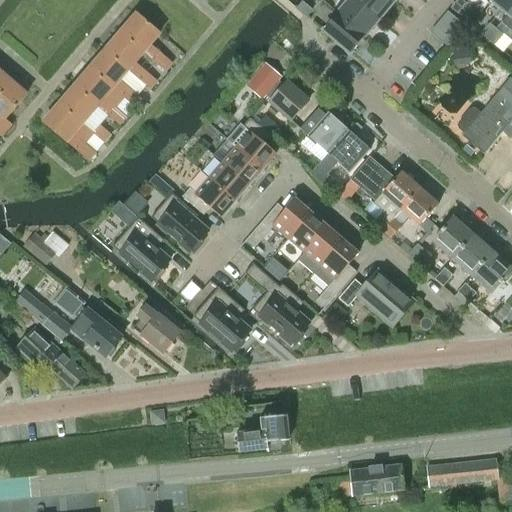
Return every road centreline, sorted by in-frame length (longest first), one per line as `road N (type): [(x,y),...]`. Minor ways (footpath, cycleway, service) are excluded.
road 1 (tertiary): [(0,488),(511,435)]
road 2 (residential): [(0,415),(481,350)]
road 3 (unclassified): [(481,350),(463,322),(317,204),(292,171),(206,267)]
road 4 (residential): [(511,229),(312,48),(300,21)]
